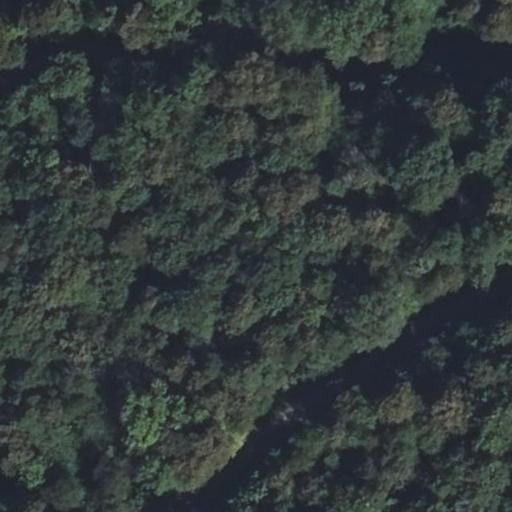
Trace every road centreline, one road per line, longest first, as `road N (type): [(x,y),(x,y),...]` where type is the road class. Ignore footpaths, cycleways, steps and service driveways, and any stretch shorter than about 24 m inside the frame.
road 1 (tertiary): [(0,88),(112,68),(511,54)]
road 2 (tertiary): [(511,281),(333,390),(189,511)]
